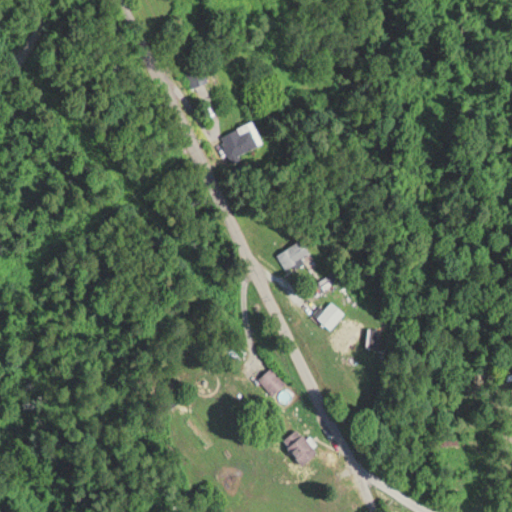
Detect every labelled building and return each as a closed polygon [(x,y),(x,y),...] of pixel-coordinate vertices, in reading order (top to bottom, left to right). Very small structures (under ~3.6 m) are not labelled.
[(220,135),(232,158),(262,143),(250,120),(220,135)] [(314,264),(307,240),(279,248),(287,272),(314,264)] [(274,393),(288,381),(273,364),(259,376),(274,393)] [(320,452),(300,425),(284,437),(304,463),(320,452)] [(443,436),(443,446),(460,446),(460,436),(443,436)]
